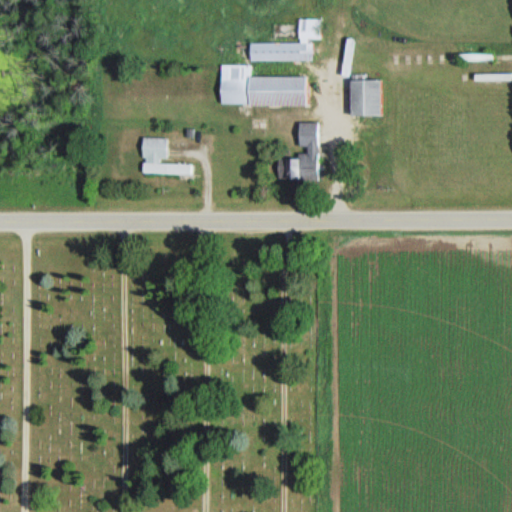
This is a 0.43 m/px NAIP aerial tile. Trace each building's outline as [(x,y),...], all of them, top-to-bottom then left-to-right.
[(313,61),(313,40),(321,40),(321,19),(299,19),(299,43),(250,44),(250,62),(313,61)] [(251,66),(220,66),(220,106),(307,106),(307,78),(251,77),(251,66)] [(348,81),(348,117),(379,117),(379,81),(348,81)] [(298,148),(304,148),(304,157),(277,157),(277,180),(319,180),(319,123),(298,123),(298,148)] [(168,139),(142,138),(141,174),(192,175),(193,164),(167,164),(168,139)]
